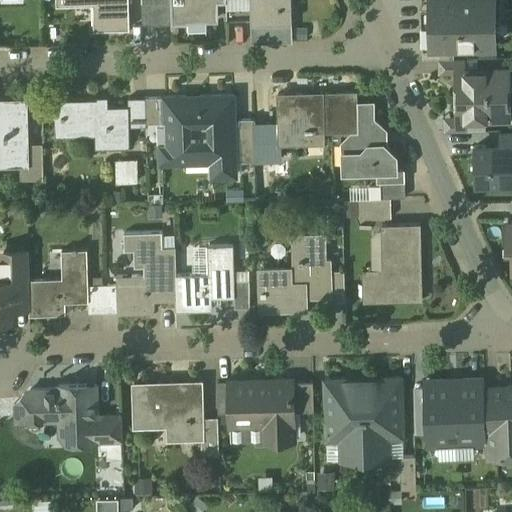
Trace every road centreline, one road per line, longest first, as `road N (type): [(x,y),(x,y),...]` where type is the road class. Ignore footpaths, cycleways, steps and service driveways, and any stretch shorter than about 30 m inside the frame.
road 1 (residential): [(501,317),(465,338),(0,350)]
road 2 (residential): [(386,55),(0,65)]
road 3 (residential): [(386,55),(501,317)]
